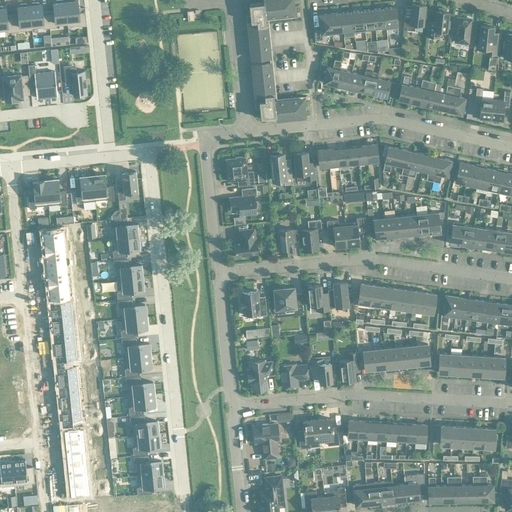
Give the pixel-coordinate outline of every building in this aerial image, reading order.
[(54,14),(48,14),(49,28),(56,28),(56,26),(59,26),(67,25),(67,27),(65,2),(63,2),(63,0),(55,1),(56,3),(53,3),(54,11),(54,14)] [(66,0),(66,2),(65,2),(67,27),(73,26),(78,25),(78,27),(81,27),(86,26),(84,12),(78,13),(77,8),(76,1),(74,1),(73,0),(66,0)] [(269,0),(270,2),(249,4),(250,22),(248,22),(251,51),(253,51),(254,59),(269,57),(265,18),(294,15),(292,0),(287,0),(286,0),(285,0),(269,0)] [(404,18),(403,30),(414,31),(422,32),(423,25),(425,5),(422,5),(422,3),(421,2),(416,1),(415,2),(415,4),(412,4),(411,6),(410,19),(404,18)] [(31,5),(29,5),(31,30),(32,30),(32,29),(42,27),(42,29),(49,28),(48,14),(42,15),(41,12),(41,4),(38,5),(38,3),(30,4),(31,5)] [(18,17),(12,18),(14,32),(26,31),(31,30),(29,5),(27,6),(27,5),(27,4),(22,4),(20,5),(20,6),(17,7),(18,14),(18,17)] [(0,31),(6,31),(7,33),(14,32),(12,18),(7,19),(6,19),(6,15),(5,8),(2,8),(2,6),(0,6),(0,31)] [(396,7),(384,8),(386,27),(386,30),(398,28),(396,7)] [(375,28),(386,27),(384,8),(373,9),(375,28)] [(446,35),(448,12),(446,12),(446,9),(438,8),(438,11),(436,11),(434,25),(428,24),(427,36),(438,37),(438,35),(446,35)] [(365,29),(375,28),(373,9),(363,11),(365,29)] [(365,32),(365,29),(363,11),(352,12),(354,30),(353,31),(354,33),(365,32)] [(354,37),(354,33),(353,31),(354,30),(352,12),(341,13),(343,32),(344,38),(354,37)] [(333,33),(343,32),(341,13),(330,14),(332,33),(333,33)] [(333,35),(333,33),(332,33),(330,14),(319,15),(320,28),(314,28),(315,41),(322,40),(321,36),(333,35)] [(471,20),(457,18),(455,42),(469,44),(469,43),(474,43),(474,35),(470,35),(471,20)] [(480,25),(478,48),(485,49),(485,54),(497,55),(498,40),(499,33),(493,32),(493,26),(491,26),(491,24),(483,23),(483,25),(480,25)] [(504,50),(503,58),(511,58),(511,34),(506,34),(505,42),(503,42),(502,50),(504,50)] [(387,39),(377,41),(378,52),(388,51),(388,49),(387,39)] [(376,41),(366,42),(367,52),(377,53),(376,41)] [(401,48),(388,49),(388,51),(389,55),(400,56),(401,48)] [(339,70),(341,61),(334,60),(332,69),(326,67),(327,65),(321,63),(318,75),(324,76),(323,82),(322,82),(335,85),(339,70)] [(259,101),(260,119),(281,117),(282,120),(298,118),(298,115),(304,114),(303,99),(274,102),(270,62),(255,64),(256,72),(253,72),(256,101),(259,101)] [(34,65),(28,65),(30,87),(35,86),(36,98),(44,98),(44,101),(50,100),(49,97),(57,96),(54,72),(35,74),(34,65)] [(63,65),(62,65),(64,82),(71,81),(72,84),(73,96),(87,94),(86,82),(84,70),(76,71),(72,72),(71,65),(63,66),(63,65)] [(458,65),(457,72),(464,73),(466,66),(458,65)] [(339,70),(335,85),(348,88),(351,73),(339,70)] [(364,76),(360,91),(373,94),(376,79),(377,79),(378,74),(364,71),(363,76),(364,76)] [(360,91),(364,76),(363,76),(351,73),(348,88),(360,91)] [(4,90),(2,90),(3,98),(5,97),(6,101),(16,100),(16,98),(21,98),(21,95),(28,94),(26,74),(19,75),(19,74),(11,75),(3,75),(4,90)] [(414,87),(408,86),(410,77),(403,75),(401,84),(397,99),(403,101),(410,102),(414,87)] [(376,79),(373,94),(381,96),(386,97),(389,82),(377,79),(376,79)] [(414,87),(410,102),(423,105),(428,81),(421,79),(419,88),(414,87)] [(433,91),(435,83),(428,81),(423,105),(435,108),(439,93),(433,91)] [(439,93),(435,108),(448,111),(453,87),(447,85),(445,94),(439,93)] [(458,97),(460,88),(453,87),(448,111),(461,114),(461,113),(464,98),(458,97)] [(485,119),(490,119),(492,99),(481,98),(482,89),(476,88),(475,101),(480,102),(479,118),(480,118),(479,120),(485,121),(485,119)] [(503,101),(492,99),(490,119),(495,120),(495,122),(501,122),(501,120),(503,104),(509,104),(510,91),(504,91),(503,101)] [(376,144),(366,146),(367,162),(377,161),(376,144)] [(358,163),(367,162),(366,146),(356,147),(358,163)] [(397,165),(400,149),(392,147),(387,146),(386,152),(384,162),(382,171),(389,172),(391,163),(397,165)] [(348,164),(358,163),(356,147),(347,148),(348,164)] [(329,166),(339,165),(337,148),(327,149),(329,166)] [(339,165),(348,164),(347,148),(337,148),(339,165)] [(319,167),(329,166),(327,149),(317,150),(319,167)] [(413,152),(400,149),(397,165),(402,166),(401,175),(407,176),(413,152)] [(290,163),(286,164),(284,162),(283,154),(281,154),(281,151),(272,152),(272,155),(270,155),(272,180),(284,179),(284,185),(292,184),(290,163)] [(307,152),(294,153),(296,175),(297,181),(304,180),(315,179),(314,166),(308,166),(308,162),(307,152)] [(425,155),(413,152),(407,176),(414,178),(416,169),(422,170),(425,155)] [(425,180),(432,182),(438,157),(425,155),(422,170),(427,172),(425,180)] [(225,160),(228,182),(237,181),(238,187),(254,185),(253,171),(247,172),(245,158),(242,158),(242,157),(235,157),(235,159),(225,160)] [(451,160),(438,157),(432,182),(439,183),(441,175),(447,176),(451,161),(451,160)] [(459,162),(455,181),(466,184),(470,165),(459,162)] [(466,184),(476,186),(481,167),(470,165),(466,184)] [(476,186),(486,189),(487,189),(491,170),(481,167),(476,186)] [(486,191),(497,193),(502,172),(491,170),(487,189),(486,189),(486,191)] [(123,185),(117,186),(118,200),(125,199),(125,195),(137,194),(135,171),(122,173),(123,185)] [(508,196),(508,194),(508,193),(511,174),(502,172),(497,193),(508,196)] [(265,173),(257,174),(258,183),(266,182),(265,173)] [(104,174),(92,176),(94,201),(105,200),(106,199),(107,201),(114,201),(112,186),(106,187),(104,174)] [(81,189),(74,190),(74,191),(76,204),(83,204),(84,210),(95,209),(94,201),(92,176),(79,177),(81,189)] [(379,188),(378,178),(369,178),(370,185),(370,188),(379,188)] [(57,179),(45,181),(48,205),(57,205),(59,204),(60,206),(67,205),(67,204),(65,191),(59,192),(57,179)] [(34,194),(27,195),(29,209),(36,208),(36,207),(38,207),(48,205),(45,181),(33,182),(34,194)] [(254,202),(254,196),(256,196),(255,188),(241,189),(242,195),(241,197),(229,198),(230,210),(239,209),(239,215),(255,214),(255,208),(257,207),(256,202),(254,202)] [(438,213),(427,214),(429,232),(430,232),(431,233),(441,232),(440,223),(439,223),(438,219),(438,213)] [(418,234),(429,232),(427,214),(416,215),(418,234)] [(407,235),(418,234),(416,215),(405,216),(407,235)] [(396,236),(407,235),(405,216),(395,217),(396,236)] [(355,245),(359,245),(358,232),(364,231),(362,217),(356,218),(356,225),(345,226),(347,247),(355,246),(355,245)] [(386,237),(396,236),(395,217),(384,218),(386,237)] [(375,238),(386,237),(384,218),(373,219),(375,238)] [(120,219),(109,220),(109,227),(114,227),(115,238),(112,238),(112,239),(137,236),(136,224),(124,225),(123,219),(120,219)] [(302,230),(304,250),(318,249),(316,233),(321,232),(320,220),(307,221),(308,228),(307,230),(302,230)] [(339,248),(347,247),(345,226),(333,227),(332,220),(326,221),(327,235),(333,234),(334,247),(339,247),(339,248)] [(460,244),(463,226),(463,223),(453,222),(452,222),(450,234),(448,244),(458,245),(458,244),(460,244)] [(94,223),(86,224),(87,231),(95,231),(94,223)] [(471,246),(474,227),(463,226),(460,244),(471,246)] [(482,247),(484,229),(474,227),(471,246),(482,247)] [(234,241),(235,257),(243,256),(243,258),(244,259),(249,258),(250,257),(249,256),(257,255),(256,239),(255,239),(254,229),(239,231),(240,238),(241,237),(241,241),(234,241)] [(278,230),(280,253),(282,253),(282,255),(288,254),(288,252),(293,251),(292,244),(294,243),(298,242),(297,229),(291,230),(291,229),(278,230)] [(492,249),(495,230),(484,229),(482,247),(492,249)] [(43,232),(44,244),(66,242),(64,230),(43,232)] [(503,250),(506,232),(495,230),(492,249),(503,250)] [(503,250),(511,251),(511,232),(506,232),(503,250)] [(114,251),(112,251),(113,258),(127,257),(126,250),(139,249),(137,236),(112,239),(114,251)] [(67,253),(66,242),(44,244),(45,255),(67,253)] [(46,266),(68,264),(67,253),(45,255),(46,266)] [(127,260),(113,261),(114,268),(115,268),(117,280),(142,277),(140,265),(128,266),(127,260)] [(47,277),(69,274),(68,264),(46,266),(47,277)] [(70,285),(69,274),(47,277),(48,287),(70,285)] [(118,292),(116,292),(117,299),(131,297),(130,291),(143,290),(142,277),(117,280),(118,292)] [(346,282),(333,284),(333,290),(327,290),(328,302),(334,302),(335,308),(348,306),(348,305),(353,304),(352,293),(347,294),(346,282)] [(357,302),(369,304),(371,285),(360,284),(357,302)] [(71,297),(70,285),(48,287),(50,299),(71,297)] [(320,285),(307,286),(309,305),(310,312),(317,311),(329,310),(327,297),(321,298),(321,293),(320,285)] [(369,304),(379,306),(382,287),(371,285),(369,304)] [(379,306),(390,307),(393,288),(382,287),(379,306)] [(293,288),(274,290),(275,302),(273,302),(274,311),(283,310),(283,308),(294,307),(295,312),(303,311),(301,294),(294,294),(293,288)] [(390,307),(401,309),(403,290),(393,288),(390,307)] [(401,309),(411,310),(414,291),(403,290),(401,309)] [(259,314),(259,316),(266,315),(265,299),(260,299),(258,298),(257,291),(241,293),(242,298),(240,299),(241,310),(243,310),(243,315),(259,314)] [(411,310),(422,312),(425,293),(414,291),(411,310)] [(422,312),(433,313),(435,295),(425,293),(422,312)] [(447,322),(448,315),(455,316),(458,298),(445,296),(442,321),(447,322)] [(468,299),(458,298),(455,316),(466,317),(468,299)] [(479,301),(468,299),(466,317),(476,319),(479,301)] [(131,300),(117,301),(118,308),(122,308),(123,318),(121,319),(146,317),(145,311),(144,305),(132,306),(131,300)] [(51,315),(73,313),(72,301),(50,303),(51,315)] [(490,302),(479,301),(476,319),(487,320),(490,302)] [(498,322),(500,304),(490,302),(487,320),(498,322)] [(511,310),(511,305),(500,304),(498,322),(510,324),(511,310)] [(51,315),(52,326),(74,324),(73,313),(51,315)] [(122,330),(120,330),(121,338),(135,336),(134,330),(137,329),(147,328),(146,317),(121,319),(122,330)] [(348,321),(331,322),(332,330),(348,329),(348,321)] [(75,335),(74,324),(52,326),(54,338),(75,335)] [(306,334),(298,335),(299,343),(307,342),(306,334)] [(55,349),(76,347),(75,335),(54,338),(55,349)] [(135,338),(121,340),(122,347),(123,347),(124,349),(125,358),(150,355),(148,344),(136,345),(135,338)] [(256,340),(245,341),(246,350),(257,349),(256,340)] [(429,363),(428,344),(417,345),(419,364),(429,363)] [(419,364),(417,345),(406,347),(408,365),(419,364)] [(78,359),(76,347),(55,349),(56,361),(78,359)] [(408,365),(406,347),(395,348),(397,366),(408,365)] [(397,366),(395,348),(384,349),(386,368),(397,366)] [(386,368),(384,349),(373,350),(375,369),(386,368)] [(375,369),(373,350),(362,351),(364,370),(375,369)] [(341,381),(354,380),(353,366),(359,365),(358,352),(347,353),(347,360),(339,360),(341,381)] [(451,354),(439,354),(438,373),(450,373),(451,354)] [(462,355),(451,354),(450,373),(461,374),(462,355)] [(126,369),(124,369),(125,376),(139,375),(138,368),(151,367),(150,355),(125,358),(126,369)] [(473,356),(462,355),(461,374),(472,375),(473,356)] [(484,356),(473,356),(472,375),(482,375),(484,356)] [(494,357),(484,356),(482,375),(493,376),(494,357)] [(504,358),(494,357),(493,376),(503,377),(504,358)] [(321,359),(311,360),(312,372),(313,379),(319,378),(319,384),(332,382),(330,363),(329,358),(321,359)] [(248,383),(251,383),(252,390),(267,389),(266,375),(273,375),(272,362),(264,363),(264,361),(249,362),(250,370),(247,370),(248,383)] [(295,386),(297,386),(297,379),(308,378),(306,365),(295,366),(295,364),(280,365),(282,387),(287,387),(287,388),(289,389),(294,388),(295,387),(295,386)] [(58,380),(77,378),(76,366),(57,368),(58,380)] [(139,377),(125,378),(126,386),(127,385),(129,397),(154,394),(152,382),(140,383),(139,377)] [(59,391),(78,389),(77,378),(58,380),(59,391)] [(60,403),(79,401),(78,389),(59,391),(60,403)] [(130,408),(128,408),(129,415),(143,414),(142,407),(155,406),(154,394),(129,397),(130,408)] [(79,401),(60,403),(61,414),(81,412),(79,401)] [(82,424),(81,412),(61,414),(63,426),(82,424)] [(143,416),(129,417),(130,424),(131,424),(133,436),(158,433),(156,421),(144,422),(143,416)] [(330,419),(316,420),(318,441),(327,440),(327,446),(339,445),(337,430),(331,430),(330,419)] [(298,434),(300,449),(311,448),(310,442),(318,441),(316,420),(303,421),(304,433),(298,434)] [(357,437),(358,421),(348,420),(347,437),(357,437)] [(367,438),(368,421),(358,421),(357,437),(367,438)] [(377,439),(378,422),(368,421),(367,438),(377,439)] [(386,439),(387,423),(378,422),(377,439),(386,439)] [(396,440),(397,423),(387,423),(386,439),(396,440)] [(397,423),(396,440),(405,440),(406,424),(397,423)] [(253,426),(254,443),(262,442),(264,458),(277,457),(276,441),(278,440),(277,424),(253,426)] [(415,441),(416,424),(406,424),(405,440),(415,441)] [(416,424),(415,441),(425,441),(426,425),(416,424)] [(440,426),(439,445),(450,445),(451,426),(440,426)] [(451,426),(450,445),(461,446),(462,427),(451,426)] [(462,427),(461,446),(472,447),(473,428),(462,427)] [(82,428),(63,430),(64,442),(83,440),(82,428)] [(473,428),(472,447),(483,447),(484,428),(473,428)] [(484,428),(483,447),(494,448),(495,429),(484,428)] [(134,448),(132,448),(133,455),(147,454),(146,447),(159,446),(158,433),(133,436),(134,448)] [(83,440),(64,442),(65,452),(85,450),(83,440)] [(85,450),(65,452),(66,463),(86,461),(85,450)] [(147,456),(133,457),(134,464),(136,464),(137,476),(162,473),(160,461),(148,462),(147,456)] [(294,459),(286,460),(287,468),(295,467),(294,459)] [(24,460),(12,462),(14,486),(28,484),(27,484),(34,483),(33,467),(26,468),(25,460),(24,460)] [(86,461),(66,463),(68,474),(87,472),(86,461)] [(0,486),(1,486),(1,487),(14,486),(12,462),(0,462),(0,486)] [(322,474),(339,472),(346,471),(345,464),(321,467),(322,474)] [(297,469),(289,470),(290,481),(298,480),(297,469)] [(87,472),(68,474),(69,485),(88,483),(87,472)] [(138,488),(136,488),(137,495),(151,493),(151,487),(163,486),(162,473),(137,476),(138,488)] [(408,484),(404,484),(406,500),(414,499),(419,499),(418,483),(415,483),(414,474),(407,475),(408,484)] [(259,492),(261,511),(278,511),(278,507),(283,506),(280,476),(264,478),(265,491),(259,492)] [(454,501),(453,476),(446,477),(446,486),(441,486),(441,502),(454,501)] [(453,476),(454,501),(467,501),(466,485),(461,485),(460,476),(453,476)] [(479,501),(479,476),(472,476),(472,485),(466,485),(467,501),(479,501)] [(479,476),(479,501),(493,501),(493,500),(492,485),(486,485),(486,476),(479,476)] [(441,502),(441,486),(435,486),(435,477),(428,477),(428,486),(427,486),(428,502),(433,502),(441,502)] [(511,479),(501,478),(499,493),(507,494),(505,509),(508,509),(508,511),(511,511),(511,479)] [(379,482),(381,503),(393,501),(391,481),(379,482)] [(393,501),(406,500),(404,484),(392,486),(392,481),(391,481),(393,501)] [(366,483),(368,504),(381,503),(379,482),(366,483)] [(88,483),(69,485),(70,496),(89,494),(88,483)] [(354,505),(368,504),(366,483),(353,485),(355,504),(354,504),(354,505)] [(339,511),(339,504),(346,504),(344,487),(336,488),(337,491),(323,492),(324,497),(325,511),(339,511)] [(305,508),(312,507),(312,511),(325,511),(324,497),(316,498),(315,492),(303,493),(305,508)] [(25,505),(38,504),(37,495),(25,496),(25,505)]
